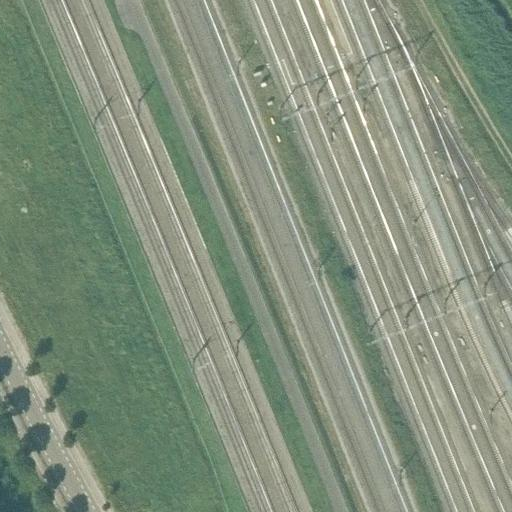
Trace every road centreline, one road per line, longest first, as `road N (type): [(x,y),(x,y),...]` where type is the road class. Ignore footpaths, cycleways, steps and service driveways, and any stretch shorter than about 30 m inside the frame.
road 1 (track): [(416,0),(511,163)]
road 2 (secondary): [(85,511),(0,351)]
